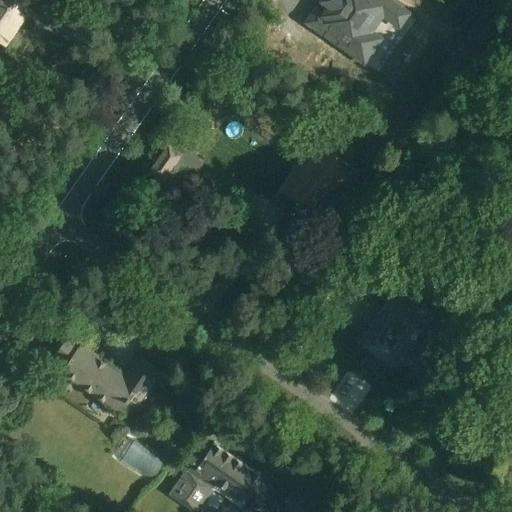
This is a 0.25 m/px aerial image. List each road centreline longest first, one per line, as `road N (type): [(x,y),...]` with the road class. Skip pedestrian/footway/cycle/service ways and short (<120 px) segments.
road 1 (residential): [(495,511),(59,215)]
road 2 (residential): [(211,0),(59,215)]
